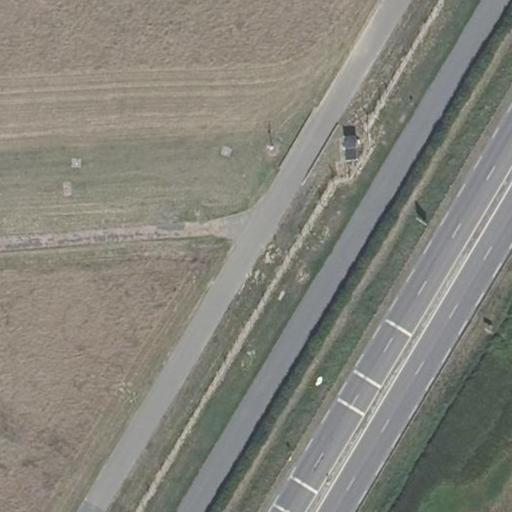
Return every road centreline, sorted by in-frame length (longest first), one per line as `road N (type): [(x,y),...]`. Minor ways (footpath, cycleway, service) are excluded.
road 1 (primary): [(511,137),(288,511)]
road 2 (primary): [(337,511),(511,214)]
